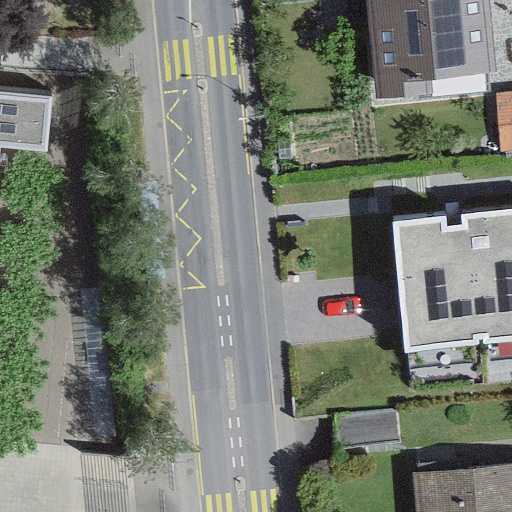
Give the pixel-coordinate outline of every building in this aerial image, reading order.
[(379,0),(386,91),(436,87),(435,70),(499,65),(494,0),(379,0)] [(55,94),(0,89),(0,171),(2,146),(50,150),(55,94)] [(500,149),(511,148),(511,91),(496,92),(500,149)] [(511,204),(394,215),(405,341),(511,331),(511,204)] [(511,511),(511,471),(425,478),(427,511),(511,511)]
